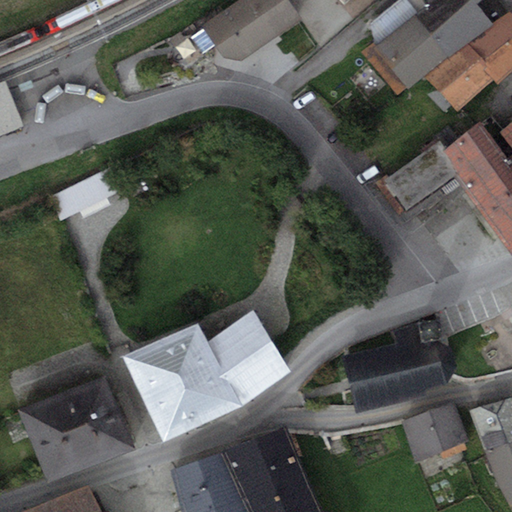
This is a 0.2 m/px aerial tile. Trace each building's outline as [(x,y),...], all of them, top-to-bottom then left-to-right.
[(288,0),(239,0),(202,26),(224,57),(241,60),(301,18),(288,0)] [(361,51),(397,94),(424,75),(493,24),(481,9),(478,3),(481,0),(399,0),(369,24),(375,39),(361,51)] [(493,24),(424,75),(457,111),(494,78),(498,83),(511,70),(511,14),(510,12),(493,24)] [(0,110),(15,104),(5,80),(0,82),(0,110)] [(0,135),(24,126),(15,104),(0,110),(0,135)] [(511,120),(499,131),(511,146),(511,120)] [(480,121),(445,147),(462,168),(454,175),(489,220),(511,249),(511,154),(508,157),(480,121)] [(439,139),(412,160),(435,189),(454,175),(462,168),(445,147),(439,139)] [(409,209),(435,189),(412,160),(386,180),(409,209)] [(50,196),(59,218),(123,190),(114,169),(50,196)] [(123,357),(164,440),(243,404),(290,369),(252,310),(208,340),(199,323),(123,357)] [(350,384),(357,412),(427,395),(425,388),(448,382),(456,367),(451,348),(439,341),(434,321),(394,331),(397,342),(343,355),(350,384)] [(106,375),(18,409),(47,482),(135,448),(106,375)] [(511,397),(471,411),(484,451),(511,441),(511,397)] [(454,401),(401,422),(417,461),(470,440),(454,401)] [(323,511),(284,425),(224,451),(251,511),(323,511)] [(511,441),(484,451),(497,481),(511,506),(511,505),(511,441)] [(251,511),(224,451),(170,470),(180,511),(251,511)] [(102,511),(89,484),(17,511),(102,511)]
